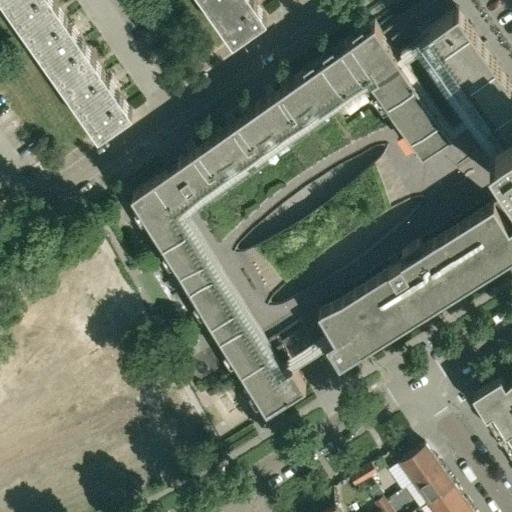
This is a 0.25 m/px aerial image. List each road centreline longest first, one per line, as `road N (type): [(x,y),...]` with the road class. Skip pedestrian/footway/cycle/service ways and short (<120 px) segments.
road 1 (residential): [(232,491),(420,376)]
road 2 (residential): [(163,111),(302,17)]
road 3 (residential): [(511,508),(420,376)]
road 4 (residential): [(31,200),(163,111)]
road 5 (residential): [(163,111),(85,0)]
